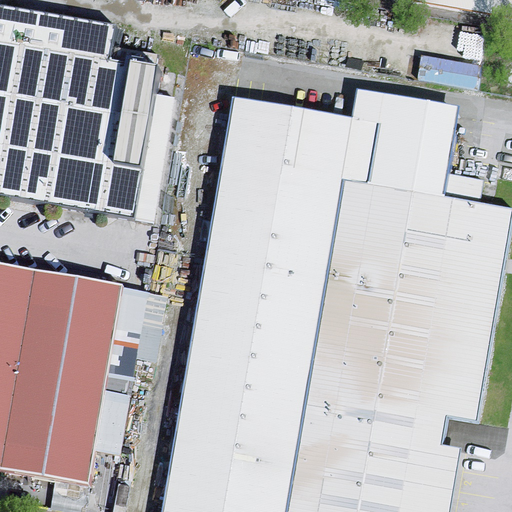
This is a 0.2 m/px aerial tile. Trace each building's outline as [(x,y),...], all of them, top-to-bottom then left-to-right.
[(511,0),(387,0),(386,5),(511,27),(511,0)] [(124,35),(0,14),(0,203),(160,232),(180,108),(159,103),(162,81),(161,66),(124,57),(124,35)] [(424,55),(422,79),(480,85),(482,62),(424,55)] [(465,107),(355,89),(350,118),(235,99),(165,511),(445,511),(456,449),(439,449),(444,417),(476,422),(511,213),(480,208),(485,180),(453,175),(465,107)] [(119,295),(0,275),(0,478),(90,493),(119,295)] [(108,412),(129,415),(133,377),(112,374),(108,412)]
